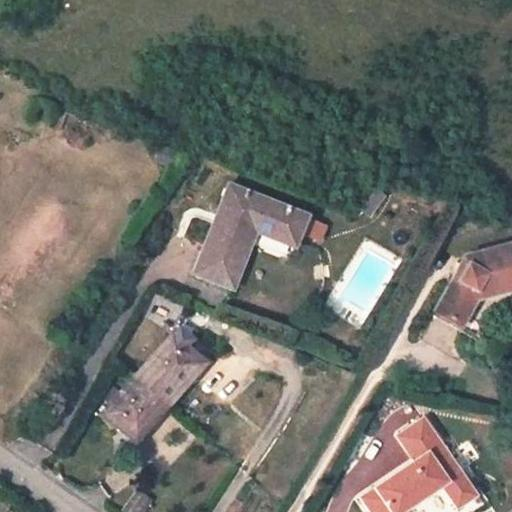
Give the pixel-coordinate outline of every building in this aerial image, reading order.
[(304,214),(228,184),(191,272),(228,288),(255,225),(293,241),(304,214)] [(475,300),(511,290),(511,259),(508,260),(503,244),(464,255),(466,264),(458,281),(449,282),(430,315),(456,331),(475,300)] [(201,361),(170,333),(100,411),(133,440),(201,361)] [(417,416),(391,434),(407,459),(434,441),(417,416)] [(397,511),(434,487),(449,509),(470,494),(434,441),(407,459),(352,497),(362,511),(397,511)]
